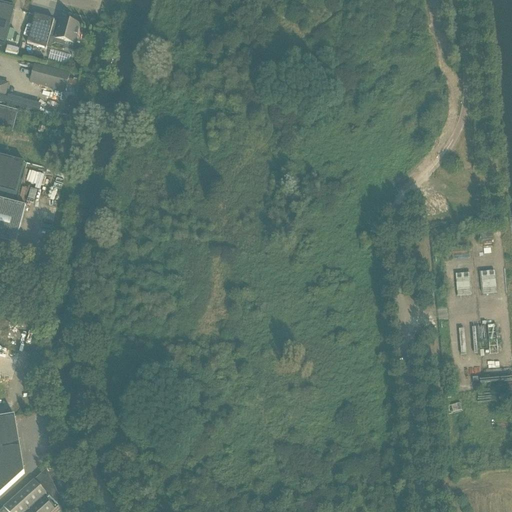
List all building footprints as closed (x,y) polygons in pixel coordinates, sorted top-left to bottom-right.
[(0,45),(5,47),(12,18),(15,9),(0,4),(0,45)] [(46,50),(50,38),(55,39),(55,40),(74,45),(80,26),(60,21),(60,24),(54,22),(54,21),(35,16),(27,45),(46,50)] [(8,45),(20,47),(23,36),(11,33),(8,45)] [(65,92),(69,75),(35,66),(30,83),(65,92)] [(19,109),(22,98),(11,95),(9,107),(19,109)] [(0,128),(13,132),(18,112),(0,107),(0,128)] [(55,133),(50,152),(64,156),(69,136),(64,135),(55,133)] [(24,164),(0,157),(0,191),(16,196),(24,164)] [(25,207),(0,200),(0,240),(16,244),(25,207)] [(496,272),(482,272),(482,294),(496,294),(496,272)] [(457,296),(471,296),(470,274),(456,274),(457,296)] [(0,496),(24,475),(14,418),(0,420),(0,496)] [(46,494),(34,481),(3,509),(4,509),(6,511),(53,511),(54,511),(42,498),(46,494)]
